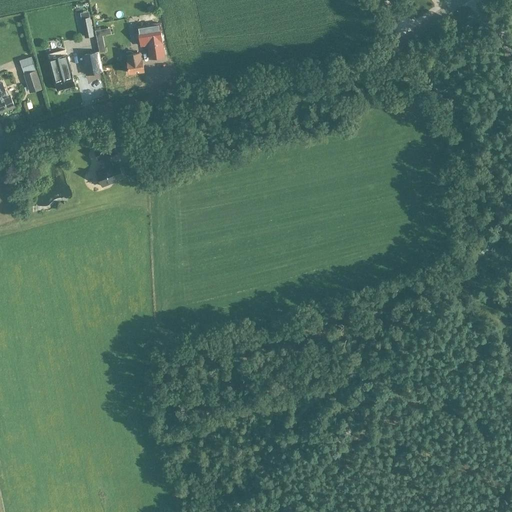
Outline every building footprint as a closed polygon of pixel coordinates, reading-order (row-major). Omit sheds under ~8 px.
[(94,36),(90,17),(82,19),(85,37),(94,36)] [(139,26),(141,46),(148,45),(150,59),(165,57),(160,24),(139,26)] [(58,89),(74,85),(69,65),(67,58),(65,50),(48,54),(58,89)] [(103,71),(99,51),(82,55),(86,75),(103,71)] [(123,73),(144,71),(142,52),(120,55),(123,73)] [(34,64),(22,68),(26,81),(29,80),(32,91),(42,88),(34,64)] [(0,110),(1,112),(15,106),(10,96),(8,97),(3,83),(0,84),(0,110)] [(112,165),(108,156),(117,153),(113,143),(95,150),(98,160),(103,158),(106,167),(97,171),(98,174),(97,174),(96,177),(98,182),(100,183),(101,183),(102,186),(124,178),(118,163),(112,165)]
